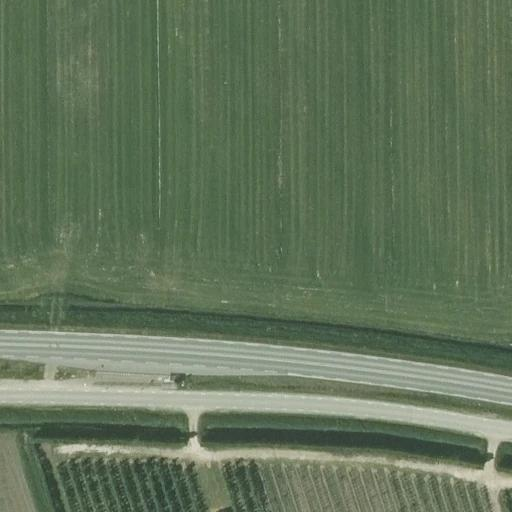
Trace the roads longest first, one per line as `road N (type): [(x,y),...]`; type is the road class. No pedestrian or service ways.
road 1 (secondary): [(511,394),(282,362),(0,345)]
road 2 (unclassified): [(0,396),(294,404),(511,433)]
